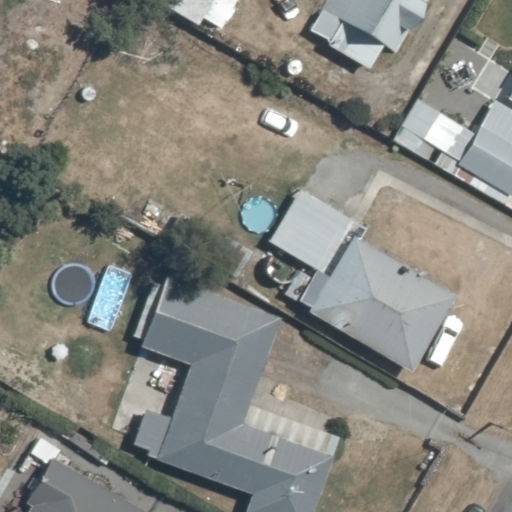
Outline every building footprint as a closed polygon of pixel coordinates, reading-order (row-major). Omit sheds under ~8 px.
[(213,0),(158,0),(156,5),(197,29),(213,0)] [(326,0),(308,32),(383,75),(426,0),(326,0)] [(456,165),(511,196),(511,110),(492,100),(456,165)] [(268,242),(320,271),(348,220),(297,191),(268,242)] [(309,315),(412,372),(454,297),(352,240),(309,315)] [(245,511),(312,511),(331,456),(242,425),(279,318),(163,279),(140,346),(190,363),(171,418),(146,410),(134,445),(159,454),(156,461),(251,494),(245,511)] [(484,368),(444,350),(433,376),(473,394),(484,368)] [(147,511),(50,458),(25,502),(31,506),(27,511),(147,511)]
